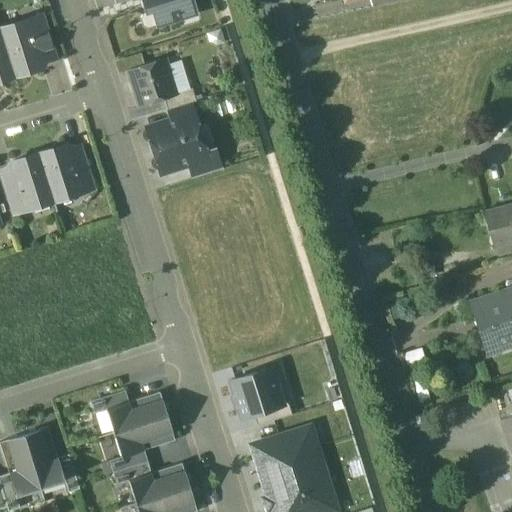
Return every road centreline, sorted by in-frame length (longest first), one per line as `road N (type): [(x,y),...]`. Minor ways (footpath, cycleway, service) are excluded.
road 1 (residential): [(234,511),(75,0)]
road 2 (residential): [(279,0),(429,511)]
road 3 (track): [(297,55),(511,9)]
